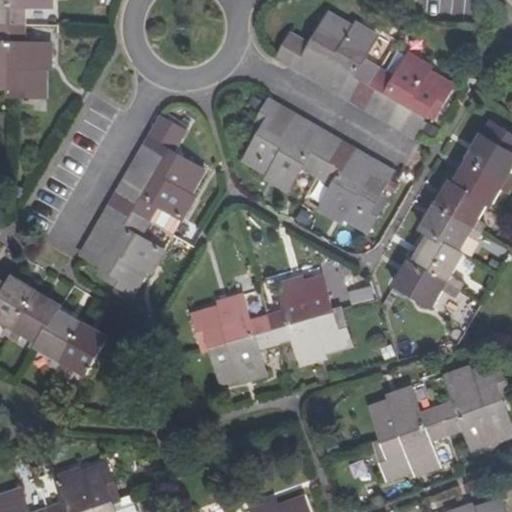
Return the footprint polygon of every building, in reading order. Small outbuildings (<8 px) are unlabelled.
[(11,0),(0,0),(0,25),(11,25),(11,0)] [(11,0),(11,25),(25,26),(25,6),(52,6),(52,0),(11,0)] [(365,77),(374,82),(381,71),(364,61),(377,38),(358,25),(355,30),(330,16),(312,47),(316,49),(328,56),(340,63),(352,70),(365,77)] [(0,88),(11,89),(11,25),(0,25),(0,88)] [(11,89),(10,96),(47,96),(47,69),(51,68),(52,45),(24,44),(25,26),(11,25),(11,89)] [(291,66),(302,73),(316,49),(312,47),(304,42),(290,67),(291,66)] [(302,73),(315,80),(328,56),(316,49),(302,73)] [(315,80),(326,87),(340,63),(328,56),(315,80)] [(397,81),(381,71),(374,82),(377,84),(390,92),(402,99),(415,106),(427,113),(434,117),(452,87),(428,72),(430,68),(411,57),(397,81)] [(326,87),(339,94),(352,70),(340,63),(326,87)] [(339,94),(351,101),(365,77),(352,70),(339,94)] [(374,82),(365,77),(351,101),(363,108),(377,84),(374,82)] [(363,108),(376,115),(390,92),(377,84),(363,108)] [(376,115),(389,123),(402,99),(390,92),(376,115)] [(389,123),(401,130),(415,106),(402,99),(389,123)] [(271,101),(256,124),(265,129),(269,131),(282,107),(271,101)] [(401,130),(414,137),(427,113),(415,106),(401,130)] [(294,114),(282,107),(269,131),(281,139),(294,114)] [(306,121),(294,114),(281,139),(292,145),(306,121)] [(318,128),(306,121),(292,145),(305,152),(318,128)] [(468,160),(511,185),(511,173),(510,172),(511,168),(511,134),(490,122),(468,160)] [(331,135),(318,128),(305,152),(317,159),(331,135)] [(303,166),(320,176),(327,165),(317,159),(305,152),(292,145),(281,139),(269,131),(265,129),(247,160),(271,174),(269,178),(288,190),(303,166)] [(154,132),(148,143),(172,157),(174,153),(178,145),(154,132)] [(327,165),(330,166),(343,143),(331,135),(317,159),(327,165)] [(165,169),(172,157),(148,143),(140,155),(165,169)] [(356,150),(343,143),(330,166),(343,174),(356,150)] [(369,157),(356,150),(343,174),(355,181),(369,157)] [(143,207),(138,215),(150,221),(160,205),(183,219),(195,199),(191,196),(204,171),(174,153),(172,157),(165,169),(157,182),(150,195),(143,207)] [(157,182),(165,169),(140,155),(133,167),(157,182)] [(381,164),(369,157),(355,181),(367,188),(381,164)] [(500,190),(509,194),(511,188),(511,185),(468,160),(454,184),(487,202),(491,205),(500,190)] [(393,172),(381,164),(367,188),(379,195),(393,172)] [(344,217),(368,231),(386,200),(379,195),(367,188),(355,181),(343,174),(330,166),(327,165),(320,176),(336,185),(321,209),(342,221),(344,217)] [(150,195),(157,182),(133,167),(126,180),(150,195)] [(143,207),(150,195),(126,180),(119,193),(143,207)] [(486,222),(478,217),(487,202),(454,184),(450,181),(437,205),(481,231),(486,222)] [(138,215),(143,207),(119,193),(112,204),(136,219),(138,215)] [(129,231),(136,219),(112,204),(105,217),(129,231)] [(468,235),(476,239),(481,231),(437,205),(422,229),(434,236),(459,250),(468,235)] [(164,252),(140,238),(150,221),(138,215),(136,219),(129,231),(121,244),(115,255),(107,268),(103,276),(134,294),(148,270),(153,271),(164,252)] [(121,244),(129,231),(105,217),(98,229),(121,244)] [(115,255),(121,244),(98,229),(91,241),(115,255)] [(461,277),(452,272),(463,253),(459,250),(434,236),(426,252),(421,250),(414,263),(455,286),(461,277)] [(107,268),(115,255),(91,241),(83,254),(107,268)] [(414,263),(409,260),(396,285),(432,306),(442,290),(450,295),(455,286),(414,263)] [(13,337),(39,291),(15,277),(8,289),(0,302),(0,317),(9,323),(4,332),(13,337)] [(270,317),(274,330),(333,313),(324,278),(304,284),(303,280),(281,286),(288,312),(270,317)] [(372,284),(353,288),(355,300),(375,297),(372,284)] [(61,309),(64,305),(39,291),(13,337),(22,342),(27,333),(42,342),(61,309)] [(222,308),(195,315),(205,351),(213,348),(274,330),(270,317),(251,323),(243,297),(221,303),(222,308)] [(59,369),(85,323),(61,309),(42,342),(40,346),(55,354),(50,363),(59,369)] [(324,353),(352,345),(342,311),(333,313),(274,330),(278,343),(295,338),(303,364),(326,358),(324,353)] [(88,374),(109,337),(85,323),(59,369),(68,374),(73,365),(88,374)] [(274,330),(213,348),(223,383),(242,377),(244,382),(266,375),(258,348),(278,343),(274,330)] [(504,402),(511,400),(500,366),(473,374),(472,370),(450,378),(459,404),(440,411),(444,423),(504,402)] [(373,410),(385,444),(444,423),(440,411),(422,417),(412,391),(391,398),(393,403),(373,410)] [(497,443),(511,437),(511,426),(504,402),(444,423),(448,435),(467,429),(476,455),(498,447),(497,443)] [(385,444),(378,447),(390,480),(416,471),(418,475),(439,468),(430,442),(448,435),(444,423),(385,444)] [(59,480),(67,506),(50,511),(90,511),(112,505),(120,502),(108,468),(82,477),(80,473),(59,480)] [(0,511),(28,511),(22,493),(0,500),(2,505),(0,505),(0,511)] [(256,511),(309,511),(305,500),(279,509),(277,504),(256,511)] [(459,511),(504,511),(502,502),(475,511),(473,507),(459,511)]
